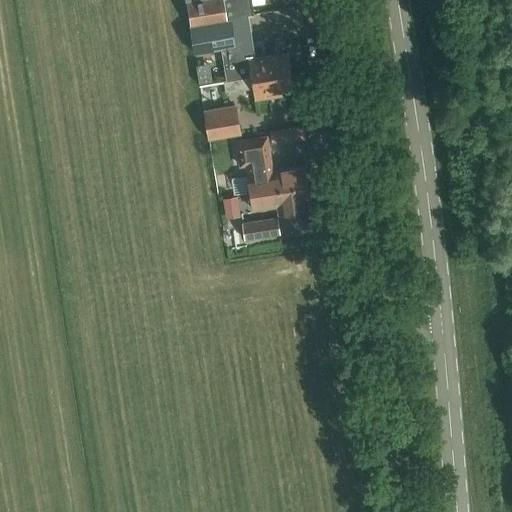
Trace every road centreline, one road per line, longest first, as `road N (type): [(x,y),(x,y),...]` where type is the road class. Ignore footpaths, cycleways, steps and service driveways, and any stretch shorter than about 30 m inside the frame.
road 1 (residential): [(443,321),(371,326),(317,0)]
road 2 (tertiary): [(443,321),(399,0)]
road 3 (tertiary): [(457,511),(443,321)]
